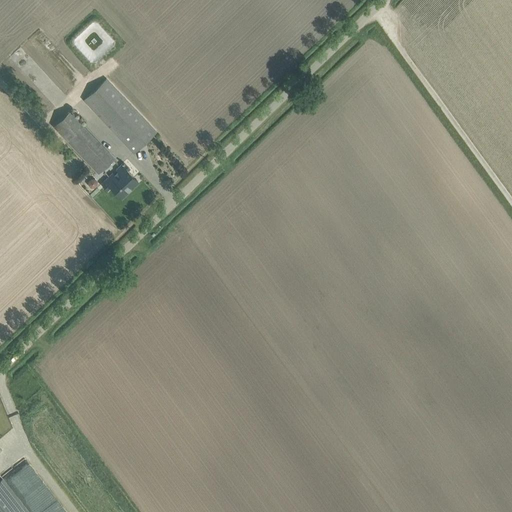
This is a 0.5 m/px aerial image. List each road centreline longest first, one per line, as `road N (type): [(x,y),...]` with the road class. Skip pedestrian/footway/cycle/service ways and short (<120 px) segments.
road 1 (unclassified): [(0,375),(388,0)]
road 2 (track): [(511,199),(375,11)]
road 3 (track): [(0,80),(48,120),(110,65)]
